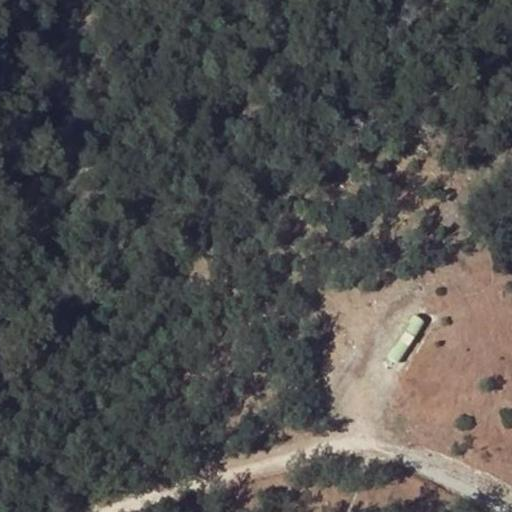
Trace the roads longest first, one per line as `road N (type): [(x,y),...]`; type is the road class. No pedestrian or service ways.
road 1 (track): [(174,511),(313,457),(369,450)]
road 2 (track): [(369,450),(402,452),(511,510)]
